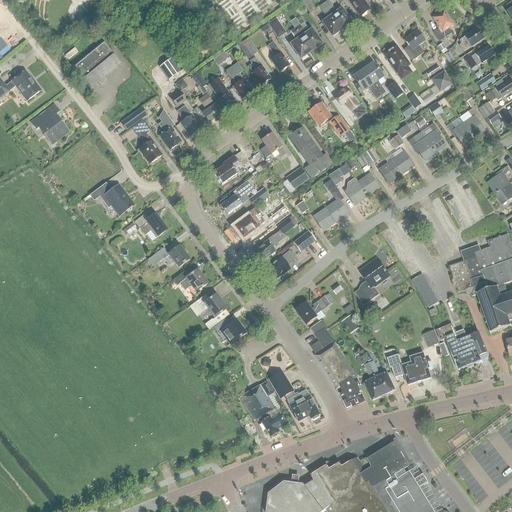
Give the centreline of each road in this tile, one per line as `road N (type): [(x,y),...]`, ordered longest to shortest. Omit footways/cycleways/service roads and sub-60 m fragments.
road 1 (residential): [(266,310),(366,225),(511,135)]
road 2 (residential): [(421,0),(202,153),(189,176)]
road 3 (residential): [(189,176),(153,187),(137,182),(28,40)]
road 4 (residential): [(189,176),(198,222),(266,310)]
road 5 (residential): [(266,310),(345,431)]
road 6 (tertiary): [(219,478),(345,431)]
